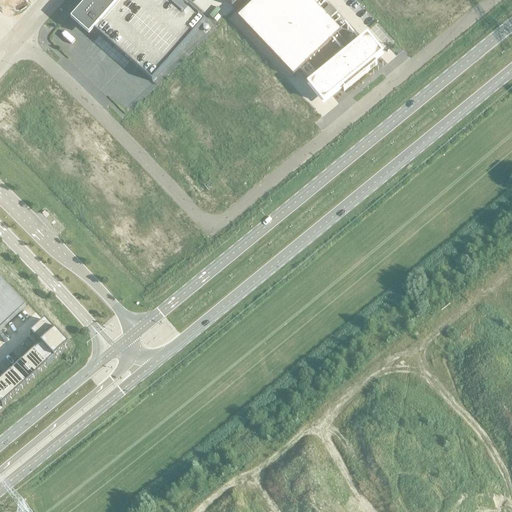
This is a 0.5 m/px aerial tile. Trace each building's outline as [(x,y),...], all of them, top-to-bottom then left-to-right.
[(177,9),(166,0),(90,0),(71,21),(89,37),(94,31),(152,82),(206,22),(189,8),(189,9),(183,3),(177,9)] [(377,65),(375,62),(383,56),(368,38),(361,44),(357,40),(357,41),(360,45),(351,52),(338,36),(341,33),(310,0),(258,0),(238,19),(294,78),(300,72),(311,85),(309,87),(324,104),(343,88),(345,90),(343,91),(344,92),(377,65)] [(228,28),(157,95),(219,161),(222,158),(238,175),(271,144),(255,127),(276,108),(267,98),(282,85),(228,28)] [(0,331),(26,306),(0,278),(0,331)] [(45,321),(31,334),(41,346),(56,333),(45,321)] [(41,346),(35,351),(49,366),(69,347),(56,333),(41,346)] [(35,351),(24,362),(37,376),(49,366),(35,351)] [(24,362),(12,372),(26,387),(37,376),(24,362)] [(12,372),(1,382),(14,397),(26,387),(12,372)] [(1,382),(0,383),(0,404),(3,408),(14,397),(1,382)]
